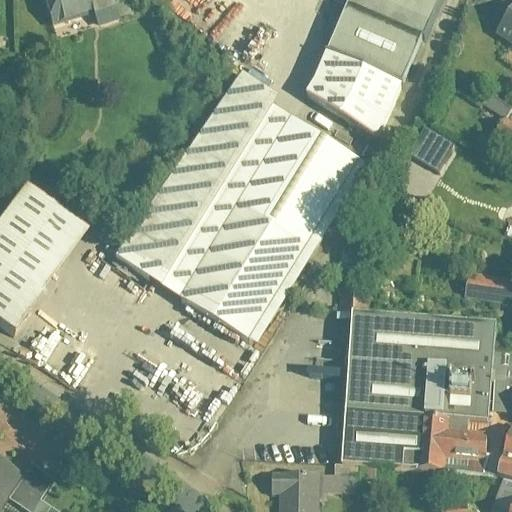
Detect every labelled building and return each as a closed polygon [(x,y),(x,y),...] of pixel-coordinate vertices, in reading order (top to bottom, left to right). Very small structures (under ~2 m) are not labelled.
[(47,0),(55,24),(100,11),(96,0),(47,0)] [(96,0),(100,11),(119,5),(117,0),(96,0)] [(379,140),(439,0),(348,0),(307,94),(379,140)] [(511,44),(511,12),(497,35),(511,44)] [(123,261),(256,345),(368,168),(275,110),(281,100),(241,75),(123,261)] [(511,145),(511,120),(509,118),(497,134),(511,145)] [(440,170),(453,140),(422,127),(409,156),(440,170)] [(0,327),(12,337),(89,233),(26,187),(0,222),(0,327)] [(370,255),(353,255),(352,275),(370,276),(370,255)] [(465,297),(511,305),(511,278),(470,272),(465,297)] [(351,315),(345,412),(423,417),(449,419),(490,421),(496,323),(351,315)] [(45,358),(60,336),(48,327),(32,349),(45,358)] [(62,351),(54,364),(76,377),(89,355),(77,348),(71,357),(62,351)] [(345,412),(342,465),(376,467),(420,469),(423,417),(345,412)] [(423,417),(420,469),(446,471),(447,459),(484,461),(486,433),(449,431),(449,419),(423,417)] [(511,424),(510,424),(499,475),(511,477),(511,424)] [(0,510),(8,498),(23,475),(0,460),(0,510)] [(23,475),(8,498),(30,511),(33,511),(54,480),(29,464),(23,475)] [(335,466),(335,477),(358,477),(375,478),(376,467),(342,465),(335,466)] [(279,511),(320,511),(321,494),(321,476),(272,475),(271,496),(280,497),(279,511)] [(335,477),(321,476),(321,494),(357,495),(358,477),(335,477)] [(442,511),(468,511),(469,504),(442,503),(442,511)]
